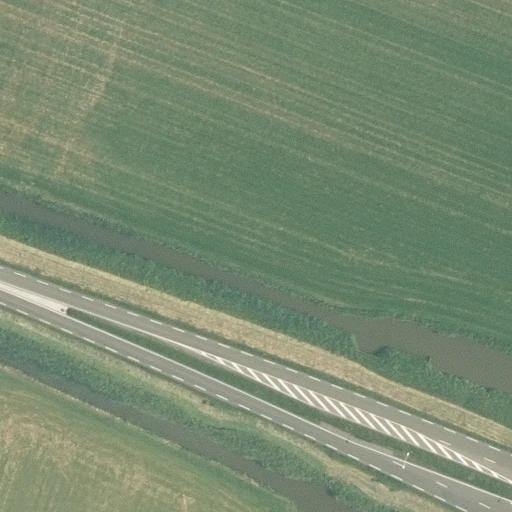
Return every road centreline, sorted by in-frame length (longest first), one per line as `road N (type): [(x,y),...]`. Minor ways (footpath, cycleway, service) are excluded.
road 1 (trunk): [(511,465),(0,277)]
road 2 (trunk): [(0,295),(488,511)]
